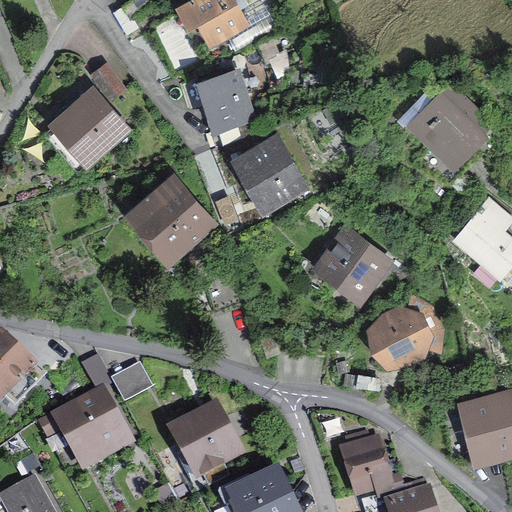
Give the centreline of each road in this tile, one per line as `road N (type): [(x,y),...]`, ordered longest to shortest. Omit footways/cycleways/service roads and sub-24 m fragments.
road 1 (residential): [(0,317),(207,364),(290,405)]
road 2 (residential): [(500,511),(374,414),(322,396),(290,405)]
